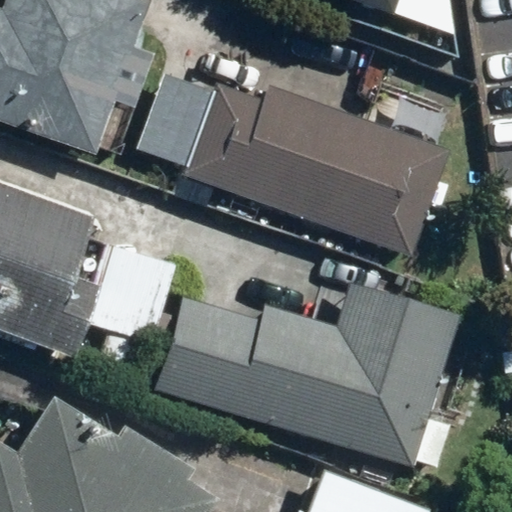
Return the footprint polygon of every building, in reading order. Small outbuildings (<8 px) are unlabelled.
[(152,0),(0,0),(0,110),(103,145),(121,90),(140,99),(158,46),(139,39),(152,0)] [(188,169),(418,246),(454,139),(275,79),(268,93),(222,77),(221,86),(168,67),(141,143),(190,160),(188,169)] [(99,205),(0,168),(0,319),(80,349),(107,280),(83,270),(99,205)] [(180,259),(108,240),(99,271),(108,277),(97,319),(157,337),(180,259)] [(264,315),(186,292),(157,385),(418,458),(456,302),(419,286),(355,275),(343,320),(272,297),(264,315)] [(203,457),(133,415),(127,425),(62,386),(28,441),(0,424),(0,511),(211,511),(228,485),(195,471),(203,457)] [(434,511),(437,505),(328,465),(309,511),(434,511)]
